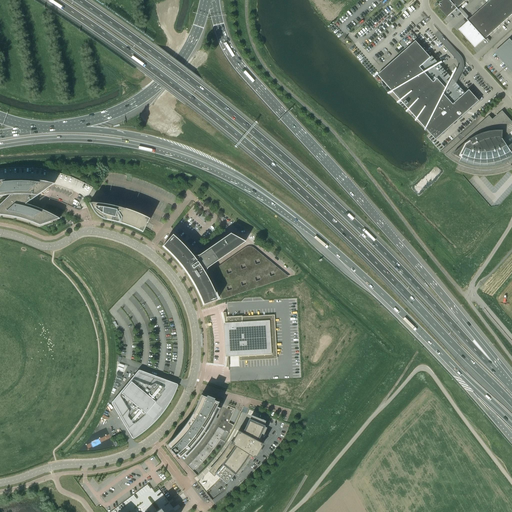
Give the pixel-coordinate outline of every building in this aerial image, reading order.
[(457,8),(449,0),(444,0),(440,4),(441,4),(439,5),(441,7),(440,8),(448,17),(457,8)] [(461,5),(456,0),(449,0),(457,8),(458,10),(459,10),(457,9),(461,5)] [(500,9),(491,0),(488,3),(496,13),(500,9)] [(504,6),(498,0),(491,0),(500,9),(504,6)] [(488,3),(484,7),(492,16),(496,13),(488,3)] [(511,15),(504,6),(500,9),(508,18),(511,15)] [(484,7),(480,10),(488,20),(492,16),(484,7)] [(508,18),(500,9),(496,13),(504,22),(508,18)] [(480,10),(476,14),(484,23),(488,20),(480,10)] [(496,13),(492,16),(500,25),(504,22),(496,13)] [(484,23),(476,14),(472,17),(480,27),(484,23)] [(492,16),(488,20),(496,29),(500,25),(492,16)] [(468,21),(476,30),(480,27),(472,17),(468,21)] [(468,21),(467,19),(468,21),(459,30),(475,47),(484,39),(485,40),(486,40),(485,39),(476,30),(468,21)] [(496,29),(488,20),(484,23),(493,32),(496,29)] [(484,23),(480,27),(489,36),(493,32),(484,23)] [(489,36),(480,27),(476,30),(485,39),(489,36)] [(384,70),(378,75),(384,81),(386,84),(393,92),(401,101),(409,110),(418,120),(431,135),(436,140),(479,101),(469,90),(466,94),(456,83),(454,80),(442,67),(440,65),(432,56),(431,57),(416,41),(409,48),(408,46),(405,48),(406,50),(384,70)] [(511,43),(510,41),(496,53),(501,58),(500,59),(502,61),(502,60),(511,71),(511,43)] [(511,121),(502,111),(493,120),(489,116),(464,138),(461,135),(461,134),(441,151),(446,156),(452,161),(459,165),(466,168),(473,169),(481,170),(489,170),(496,169),(504,167),(511,164),(511,163),(511,144),(511,145),(510,146),(508,147),(503,140),(504,139),(506,138),(507,137),(508,136),(509,134),(510,133),(511,132),(511,131),(511,130),(511,121)] [(26,204),(37,196),(54,184),(53,184),(45,182),(37,181),(29,180),(21,180),(13,180),(5,180),(0,181),(0,196),(1,196),(6,196),(10,195),(0,205),(0,215),(4,216),(9,216),(14,217),(18,218),(21,219),(25,220),(28,221),(31,222),(35,223),(40,226),(60,219),(55,216),(50,213),(46,212),(43,210),(37,208),(33,206),(30,205),(26,204)] [(94,189),(87,198),(90,200),(96,190),(94,189)] [(120,225),(121,224),(125,225),(129,226),(133,228),(143,232),(149,219),(146,217),(142,215),(137,213),(132,211),(126,210),(124,209),(119,207),(114,206),(109,205),(104,204),(98,204),(92,203),(89,203),(93,210),(94,211),(95,213),(96,214),(97,215),(99,217),(100,217),(102,218),(103,219),(105,220),(107,220),(112,221),(114,222),(113,223),(120,225)] [(208,268),(239,246),(245,242),(230,234),(200,255),(199,255),(198,256),(197,256),(195,256),(194,256),(193,255),(192,254),(191,254),(188,251),(185,246),(180,242),(175,237),(172,235),(163,247),(165,249),(166,250),(171,254),(174,258),(177,261),(178,262),(179,263),(181,266),(183,269),(186,272),(189,277),(190,278),(190,279),(194,285),(197,292),(201,299),(203,305),(218,300),(215,293),(212,286),(209,281),(208,279),(207,276),(206,275),(206,273),(206,272),(206,271),(206,270),(207,270),(208,270),(209,270),(209,269),(209,268),(208,268)] [(222,300),(287,278),(250,248),(211,271),(209,274),(209,277),(222,300)] [(226,313),(223,313),(223,316),(224,318),(226,318),(226,326),(226,330),(226,334),(227,337),(227,341),(227,345),(227,349),(227,353),(227,357),(228,357),(228,353),(229,353),(228,340),(237,340),(238,356),(272,354),(270,320),(242,322),(242,317),(242,316),(226,317),(226,313)] [(112,404),(132,438),(133,438),(134,438),(150,426),(164,411),(172,399),(178,386),(178,385),(177,385),(177,384),(139,370),(138,371),(112,402),(112,403),(112,404)] [(117,375),(115,381),(120,384),(123,378),(117,375)] [(168,445),(171,448),(170,450),(175,456),(176,454),(180,458),(179,458),(180,458),(184,455),(186,457),(186,458),(190,454),(189,453),(192,451),(197,444),(202,438),(207,431),(211,424),(215,417),(217,413),(218,413),(220,408),(219,408),(216,407),(219,402),(218,402),(213,400),(214,399),(207,396),(206,397),(201,396),(202,395),(201,395),(199,400),(197,405),(195,409),(190,416),(188,420),(186,424),(181,429),(179,433),(176,436),(172,440),(167,445),(168,445)] [(265,421),(258,418),(251,415),(250,417),(249,420),(248,423),(247,424),(246,427),(245,429),(243,433),(238,431),(237,434),(235,437),(233,440),(232,442),(231,441),(230,444),(228,446),(226,449),(223,453),(222,455),(220,457),(219,459),(217,461),(214,465),(211,467),(208,471),(214,477),(216,475),(226,484),(235,474),(238,476),(239,473),(241,471),(243,469),(245,466),(247,464),(248,461),(251,457),(254,458),(256,456),(259,451),(261,447),(263,444),(260,442),(262,438),(263,436),(265,432),(266,428),(263,426),(265,421)] [(92,446),(111,438),(108,431),(97,436),(98,438),(90,441),(90,443),(86,444),(88,448),(92,446)]
